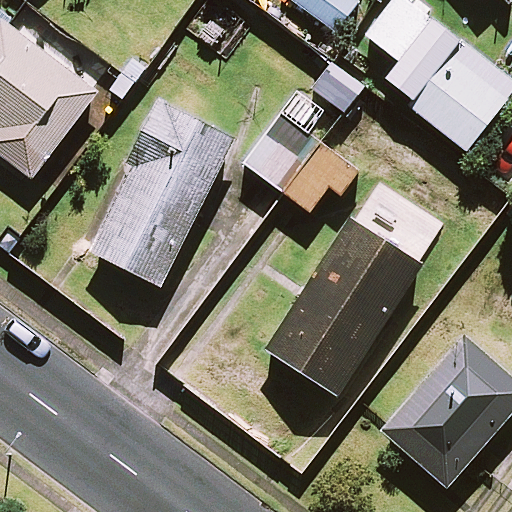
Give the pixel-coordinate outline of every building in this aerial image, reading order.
[(358,0),(357,0),(292,0),(335,32),(358,0)] [(401,61),(387,79),(416,102),(412,107),(466,149),(511,89),(511,82),(406,0),(394,0),(367,35),(401,61)] [(0,153),(32,178),(99,89),(0,14),(0,153)] [(234,139),(160,101),(129,162),(135,165),(91,249),(159,284),(234,139)] [(248,165),(312,211),(330,186),(338,192),(354,168),(283,116),(248,165)] [(511,129),(508,127),(485,167),(511,182),(511,129)] [(423,263),(348,218),(268,350),(343,396),(423,263)] [(511,410),(511,375),(466,336),(383,431),(447,486),(511,410)]
